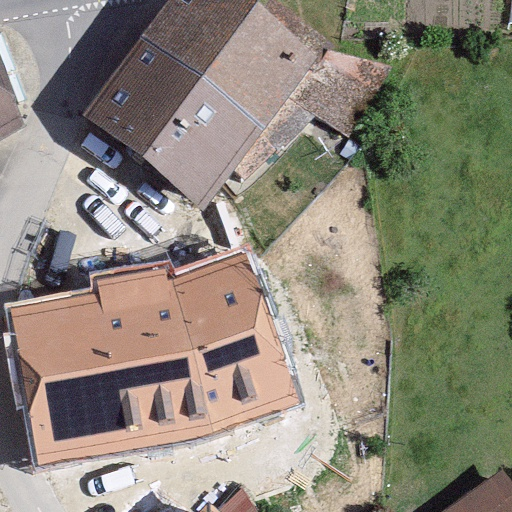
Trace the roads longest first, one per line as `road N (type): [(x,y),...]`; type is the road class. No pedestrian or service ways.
road 1 (residential): [(33,0),(54,145),(10,293)]
road 2 (residential): [(10,293),(11,466),(37,511)]
